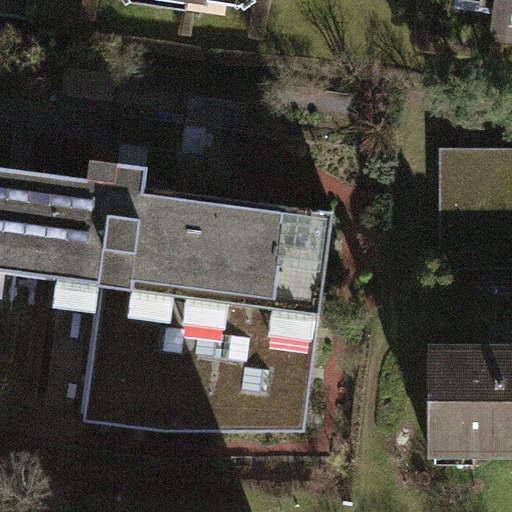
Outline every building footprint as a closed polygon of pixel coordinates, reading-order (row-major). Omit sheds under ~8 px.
[(137,0),(274,20),(277,0),(137,0)] [(511,0),(459,0),(459,6),(509,12),(504,45),(511,46),(511,0)] [(76,179),(0,169),(0,272),(48,279),(44,309),(95,316),(81,421),(154,430),(297,428),(325,212),(140,188),(144,164),(79,155),(76,179)] [(511,159),(443,158),(442,277),(511,277),(511,159)] [(511,359),(434,360),(434,465),(511,464),(511,359)]
